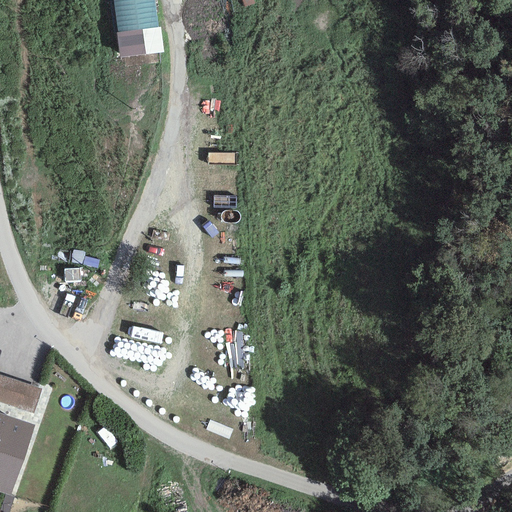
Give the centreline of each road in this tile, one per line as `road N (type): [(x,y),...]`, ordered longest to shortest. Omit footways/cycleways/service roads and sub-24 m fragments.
road 1 (unclassified): [(384,511),(218,460),(117,399),(37,312),(0,219)]
road 2 (track): [(70,355),(118,294),(159,207),(186,101),(177,0)]
